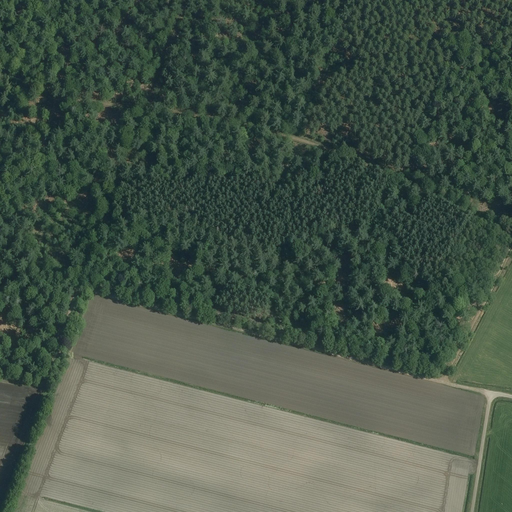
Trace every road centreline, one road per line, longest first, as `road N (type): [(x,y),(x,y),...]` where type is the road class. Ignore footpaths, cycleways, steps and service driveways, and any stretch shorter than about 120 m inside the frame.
road 1 (track): [(79,287),(490,393)]
road 2 (track): [(0,380),(43,387),(147,110)]
road 3 (track): [(286,137),(511,238)]
road 4 (track): [(0,65),(87,99),(147,110)]
road 5 (track): [(147,110),(286,137)]
road 6 (unclassified): [(472,511),(490,393),(511,397)]
